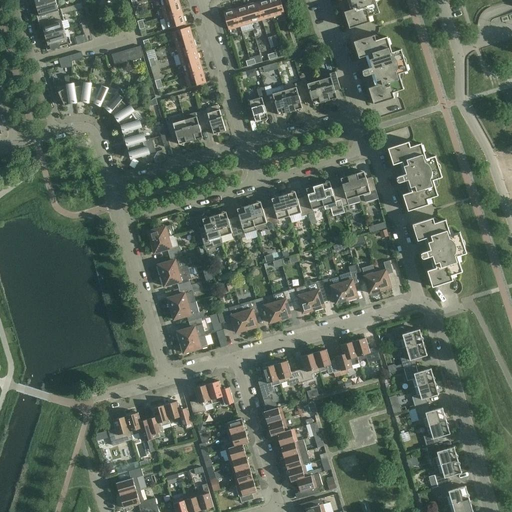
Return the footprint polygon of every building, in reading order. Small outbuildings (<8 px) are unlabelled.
[(262,20),(273,16),(267,0),(266,0),(257,3),(262,20)] [(267,0),(273,16),(283,13),(283,14),(284,14),(280,0),(267,0)] [(348,0),(351,10),(344,12),(350,28),(370,22),(369,17),(379,13),(375,0),(348,0)] [(56,1),(37,7),(39,15),(37,16),(38,22),(63,15),(61,9),(58,10),(56,1)] [(162,7),(165,18),(182,13),(178,2),(162,7)] [(251,23),(262,20),(257,3),(246,6),(251,23)] [(240,26),(251,23),(246,6),(235,9),(240,26)] [(229,29),(240,26),(235,9),(224,12),(223,12),(229,30),(230,30),(229,29)] [(168,29),(186,24),(185,23),(182,13),(165,18),(168,28),(167,28),(168,29)] [(63,15),(38,22),(40,28),(43,27),(45,35),(64,30),(62,21),(64,21),(63,15)] [(86,42),(92,40),(87,23),(81,25),(86,42)] [(190,28),(190,27),(172,32),(172,33),(176,43),(192,39),(189,28),(190,28)] [(64,30),(45,35),(48,44),(45,45),(47,51),(71,44),(69,38),(67,38),(64,30)] [(274,47),(280,46),(276,35),(271,37),(274,47)] [(370,68),(364,70),(363,70),(363,71),(363,72),(363,73),(363,74),(364,75),(365,76),(366,76),(372,74),(376,86),(369,88),(374,104),(395,98),(393,93),(404,89),(399,74),(408,71),(401,49),(392,52),(387,37),(376,40),(375,35),(354,42),(359,58),(366,56),(370,68)] [(176,43),(179,54),(196,49),(192,39),(176,43)] [(140,46),(134,48),(138,59),(144,57),(140,46)] [(132,61),(138,59),(134,48),(129,49),(132,61)] [(126,63),(132,61),(129,49),(123,51),(126,63)] [(179,54),(182,65),(199,60),(196,49),(179,54)] [(121,64),(126,63),(123,51),(117,53),(121,64)] [(82,52),(70,55),(72,61),(83,58),(82,52)] [(115,66),(121,64),(117,53),(111,54),(115,66)] [(61,64),(71,61),(72,61),(70,55),(59,59),(60,65),(61,64)] [(182,65),(185,76),(202,71),(199,60),(182,65)] [(256,69),(246,72),(248,78),(257,75),(256,69)] [(205,82),(202,71),(185,76),(188,87),(188,88),(206,83),(206,82),(205,82)] [(319,80),(325,102),(332,100),(334,102),(337,98),(332,93),(331,92),(340,89),(335,72),(329,74),(330,77),(324,79),(324,80),(319,81),(319,80)] [(307,80),(301,82),(306,99),(314,97),(315,99),(313,105),(318,106),(318,104),(325,102),(319,80),(318,81),(319,81),(314,82),(308,84),(307,80)] [(291,112),(297,110),(299,112),(302,108),(297,103),(297,102),(306,99),(301,82),(295,84),(296,87),(289,89),(289,90),(285,91),(284,90),(291,112)] [(75,87),(74,87),(77,103),(84,102),(89,102),(91,87),(92,84),(85,83),(84,85),(75,87)] [(72,103),(77,103),(74,87),(75,87),(74,84),(56,87),(65,106),(72,103)] [(291,112),(284,90),(283,86),(272,89),(270,85),(265,87),(266,92),(271,109),(280,107),(280,109),(279,115),(283,116),(284,114),(291,112)] [(101,88),(91,87),(89,102),(96,104),(100,106),(107,91),(108,89),(102,86),(101,88)] [(271,109),(266,92),(265,87),(257,89),(259,98),(255,99),(255,100),(250,101),(249,101),(251,108),(245,109),(248,120),(255,118),(256,122),(263,120),(265,122),(268,118),(263,114),(263,112),(271,109)] [(116,95),(107,91),(100,106),(107,109),(110,112),(121,100),(123,98),(118,94),(116,95)] [(149,102),(150,107),(158,104),(155,97),(149,102)] [(116,118),(118,121),(131,113),(132,113),(134,111),(130,105),(128,107),(121,100),(110,112),(116,118)] [(207,108),(207,109),(201,111),(206,128),(215,126),(215,128),(213,134),(218,136),(219,133),(226,131),(218,105),(207,108)] [(184,117),(184,116),(183,116),(191,141),(198,139),(199,141),(203,137),(198,133),(197,131),(206,128),(201,111),(188,115),(184,117)] [(123,132),(139,128),(141,127),(139,120),(137,121),(132,113),(131,113),(118,121),(122,128),(123,132)] [(172,120),(166,122),(171,139),(180,136),(181,138),(179,145),(184,146),(184,143),(191,141),(183,116),(183,117),(179,118),(179,117),(172,120)] [(141,134),(139,128),(123,132),(127,145),(143,141),(145,140),(143,134),(141,134)] [(170,145),(166,134),(161,136),(164,147),(170,145)] [(143,141),(127,145),(130,154),(132,159),(141,156),(141,157),(142,157),(143,157),(144,157),(145,157),(145,156),(146,156),(146,155),(149,154),(149,152),(155,150),(152,138),(145,140),(143,141)] [(404,174),(398,176),(398,177),(397,177),(397,178),(397,179),(397,180),(397,181),(398,182),(399,182),(400,182),(406,180),(409,192),(403,194),(408,211),(429,204),(427,199),(438,196),(433,180),(442,177),(435,156),(426,159),(421,143),(410,147),(409,142),(388,148),(393,165),(400,163),(404,174)] [(365,202),(378,199),(372,177),(363,180),(363,178),(364,171),(360,170),(359,173),(352,175),(359,197),(359,195),(363,194),(365,202)] [(352,175),(346,177),(344,175),(340,178),(345,183),(346,185),(337,187),(342,205),(343,208),(360,203),(359,197),(352,175)] [(343,208),(342,205),(337,187),(329,190),(328,188),(330,181),(325,180),(324,183),(318,185),(324,207),(325,210),(330,208),(333,216),(344,213),(343,208)] [(318,185),(317,185),(311,187),(309,185),(306,189),(311,193),(311,195),(303,198),(308,215),(314,213),(313,210),(319,208),(319,207),(323,206),(324,207),(318,185)] [(290,193),(283,195),(290,217),(290,216),(294,214),(294,215),(301,213),(302,216),(308,215),(303,198),(294,200),(294,198),(295,192),(291,190),(290,193)] [(289,217),(290,217),(283,195),(277,197),(275,195),(271,199),(276,203),(277,205),(268,208),(273,225),(279,223),(278,220),(285,218),(284,217),(289,216),(289,217)] [(259,209),(261,202),(256,201),(255,203),(249,205),(256,231),(267,227),(268,231),(274,229),(273,225),(268,208),(260,210),(259,209)] [(234,218),(239,235),(244,233),(244,234),(251,232),(251,231),(256,230),(256,231),(249,205),(242,207),(240,205),(237,209),(242,214),(242,215),(234,218)] [(214,215),(221,237),(221,236),(225,235),(232,233),(233,237),(239,235),(234,218),(225,220),(224,219),(226,212),(221,211),(221,214),(214,215)] [(208,226),(199,228),(202,239),(205,249),(223,244),(221,237),(214,215),(208,217),(206,216),(202,219),(207,224),(208,226)] [(428,250),(422,252),(422,253),(421,253),(421,254),(421,255),(421,256),(422,256),(422,257),(423,258),(423,259),(423,258),(424,258),(430,257),(434,268),(427,270),(432,287),(453,280),(452,275),(462,272),(457,256),(467,253),(460,232),(451,235),(446,219),(435,223),(433,218),(412,224),(418,241),(424,239),(428,250)] [(148,232),(151,242),(175,235),(172,225),(148,232)] [(199,228),(192,230),(195,241),(202,239),(199,228)] [(175,235),(151,242),(154,253),(167,249),(169,255),(181,252),(179,246),(178,246),(175,235)] [(362,236),(356,237),(359,246),(365,244),(362,236)] [(310,252),(309,239),(290,241),(291,254),(310,252)] [(158,265),(161,276),(188,268),(184,256),(183,257),(181,252),(169,255),(171,261),(158,265)] [(266,262),(274,260),(272,254),(264,256),(266,262)] [(280,260),(273,262),(274,268),(282,266),(280,260)] [(375,273),(380,290),(391,287),(387,274),(393,273),(389,261),(383,262),(385,270),(375,273)] [(341,283),(347,300),(357,297),(354,284),(360,282),(356,270),(355,265),(348,267),(350,272),(339,275),(341,283)] [(369,294),(380,290),(375,273),(373,267),(363,270),(362,269),(356,270),(360,282),(366,281),(369,294)] [(188,268),(161,276),(164,286),(177,283),(179,289),(191,285),(189,279),(191,279),(188,268)] [(204,273),(207,281),(213,280),(210,271),(204,273)] [(282,278),(281,271),(272,272),(272,280),(282,278)] [(336,303),(347,300),(341,283),(331,286),(329,278),(323,280),(326,292),(332,291),(336,303)] [(306,285),(308,293),(313,310),(324,307),(323,301),(326,300),(324,293),(326,292),(323,280),(314,283),(308,280),(305,281),(306,285)] [(171,309),(188,304),(196,302),(191,285),(179,289),(180,294),(168,298),(171,309)] [(303,313),(313,310),(308,293),(306,285),(289,290),(293,302),(299,300),(303,313)] [(287,304),(293,302),(289,290),(273,295),(275,302),(280,320),(291,317),(287,304)] [(280,320),(275,302),(264,306),(262,298),(256,300),(260,312),(266,310),(269,323),(280,320)] [(254,314),(260,312),(256,300),(239,305),(247,330),(258,326),(254,314)] [(188,304),(171,309),(174,320),(187,316),(189,322),(201,318),(204,317),(203,311),(199,312),(196,302),(188,304)] [(236,333),(247,330),(239,305),(223,309),(226,322),(232,320),(236,333)] [(226,322),(223,309),(217,311),(220,323),(226,322)] [(222,330),(220,323),(217,313),(210,316),(214,332),(216,332),(222,330)] [(177,332),(181,342),(204,335),(205,335),(201,318),(189,322),(190,328),(177,332)] [(401,340),(403,348),(423,342),(419,329),(406,333),(404,326),(392,330),(396,342),(401,340)] [(181,342),(184,353),(207,346),(204,335),(181,342)] [(353,341),(359,361),(366,358),(368,363),(380,359),(376,347),(369,349),(366,338),(353,341)] [(336,356),(337,359),(340,371),(352,367),(351,363),(359,361),(353,341),(340,345),(343,354),(336,356)] [(404,369),(416,366),(414,359),(427,355),(423,342),(403,348),(405,356),(400,358),(402,364),(396,366),(398,371),(403,369),(404,369)] [(314,353),(319,372),(327,370),(328,374),(340,371),(337,359),(330,361),(326,349),(314,353)] [(305,368),(298,370),(301,382),(313,379),(312,374),(319,372),(314,353),(301,357),(305,368)] [(287,361),(275,364),(280,384),(288,381),(289,386),(301,382),(298,370),(291,372),(287,361)] [(280,384),(275,364),(262,368),(265,380),(258,382),(263,400),(270,398),(268,392),(274,390),(273,386),(280,384)] [(412,379),(415,387),(435,381),(431,368),(418,372),(416,366),(404,369),(407,381),(412,379)] [(346,387),(352,385),(350,379),(344,380),(346,387)] [(219,381),(207,384),(212,404),(220,401),(221,406),(234,402),(229,387),(222,389),(219,381)] [(435,381),(415,387),(417,395),(412,397),(415,408),(427,405),(426,398),(439,395),(435,381)] [(205,406),(212,404),(207,384),(194,388),(197,400),(190,402),(193,414),(206,410),(205,406)] [(186,429),(193,427),(187,408),(180,410),(177,401),(165,405),(170,424),(178,422),(179,426),(183,425),(183,426),(185,425),(186,429)] [(163,426),(170,424),(165,405),(152,408),(154,417),(147,419),(153,439),(160,437),(158,432),(164,431),(163,426)] [(424,419),(426,426),(446,421),(442,408),(429,411),(427,405),(415,408),(419,420),(424,419)] [(281,407),(264,412),(267,424),(284,419),(281,407)] [(147,419),(141,421),(138,412),(125,416),(131,435),(139,433),(140,438),(143,437),(145,441),(153,439),(147,419)] [(115,429),(108,431),(112,446),(132,440),(131,435),(125,416),(113,420),(115,429)] [(224,423),(228,436),(245,431),(241,418),(224,423)] [(288,430),(284,419),(267,424),(271,436),(277,434),(288,431),(288,430)] [(446,421),(426,426),(428,434),(423,436),(427,448),(439,444),(437,437),(450,434),(446,421)] [(320,434),(317,425),(311,426),(314,436),(320,434)] [(200,431),(203,442),(208,440),(205,429),(200,431)] [(277,434),(280,446),(297,441),(294,429),(288,430),(288,431),(277,434)] [(249,443),(245,431),(228,436),(231,447),(231,448),(243,444),(249,443)] [(297,441),(280,446),(284,458),(307,451),(303,439),(297,441)] [(200,444),(202,453),(208,451),(206,442),(200,444)] [(246,456),(243,444),(231,448),(231,447),(225,449),(229,461),(246,456)] [(435,458),(438,466),(458,460),(454,447),(441,451),(439,444),(427,448),(430,459),(435,458)] [(310,463),(307,451),(284,458),(287,470),(304,465),(310,463)] [(250,468),(246,456),(229,461),(232,473),(250,468)] [(438,487),(450,483),(449,477),(462,473),(458,460),(438,466),(440,474),(435,475),(438,487)] [(304,465),(287,470),(291,482),(297,480),(308,477),(308,476),(319,473),(317,469),(307,472),(304,465)] [(202,467),(194,469),(195,475),(203,472),(202,467)] [(141,468),(128,471),(131,479),(116,483),(117,484),(120,495),(120,496),(140,490),(146,488),(143,476),(141,468)] [(253,480),(250,468),(232,473),(236,485),(253,480)] [(127,478),(125,470),(112,473),(114,481),(127,478)] [(319,473),(308,476),(308,477),(297,480),(300,492),(299,492),(300,498),(319,493),(317,487),(322,486),(319,473)] [(177,474),(166,477),(168,485),(180,481),(177,474)] [(216,478),(210,480),(214,491),(220,490),(216,478)] [(257,492),(253,480),(236,485),(241,503),(254,499),(252,493),(257,492)] [(327,482),(329,490),(336,488),(334,480),(328,482),(327,482)] [(447,497),(449,505),(469,499),(465,486),(452,490),(450,483),(438,487),(442,498),(447,497)] [(207,484),(202,485),(204,491),(196,493),(201,510),(214,507),(207,484)] [(138,504),(140,511),(157,506),(155,499),(144,502),(140,490),(120,496),(124,507),(123,507),(124,508),(138,504)] [(196,493),(184,497),(188,511),(195,511),(201,510),(196,493)] [(173,500),(172,500),(175,511),(188,511),(184,497),(173,500)] [(324,511),(321,498),(308,502),(310,508),(305,509),(306,511),(324,511)] [(469,499),(449,505),(451,511),(472,511),(473,511),(469,499)]
